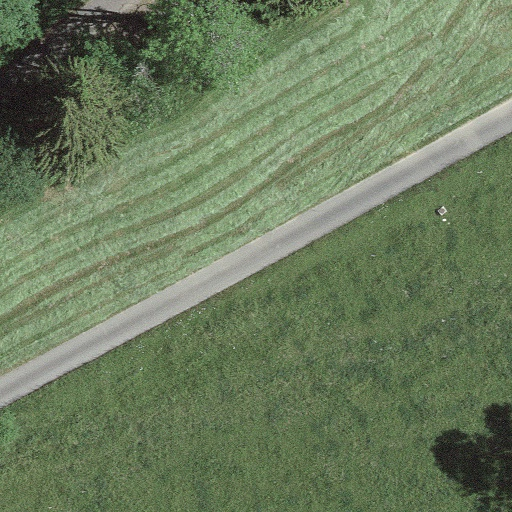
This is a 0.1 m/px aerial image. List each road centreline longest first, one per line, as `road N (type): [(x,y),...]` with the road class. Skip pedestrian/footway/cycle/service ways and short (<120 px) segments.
road 1 (unclassified): [(511,120),(0,392)]
road 2 (unclassified): [(108,0),(0,88)]
